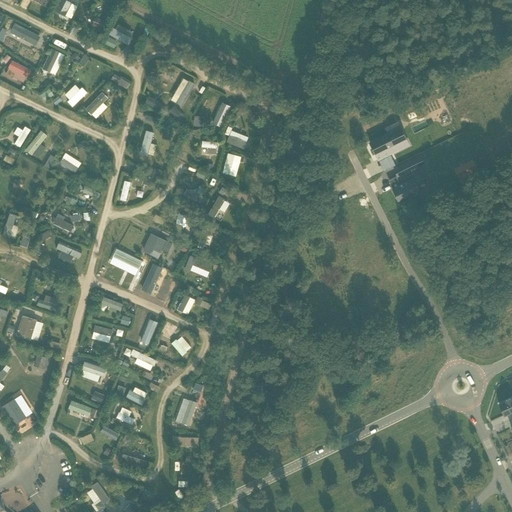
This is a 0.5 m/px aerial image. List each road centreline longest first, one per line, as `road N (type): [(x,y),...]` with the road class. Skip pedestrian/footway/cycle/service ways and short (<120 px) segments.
road 1 (track): [(206,482),(327,0)]
road 2 (unclassified): [(225,501),(445,393)]
road 3 (residential): [(352,154),(441,322),(456,370)]
